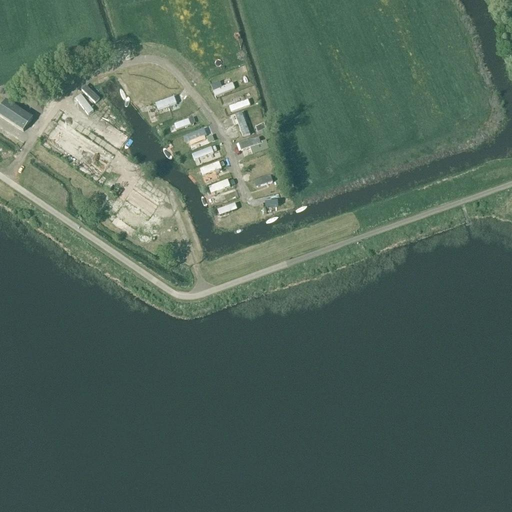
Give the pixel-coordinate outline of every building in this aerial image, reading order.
[(82,123),(84,123),(86,122),(88,122),(90,120),(91,119),(93,117),(94,115),(95,113),(95,111),(96,109),(95,107),(95,105),(94,103),(93,101),(91,99),(90,98),(88,97),(86,96),(84,95),(82,95),(79,95),(77,96),(75,97),(73,98),(72,99),(70,101),(69,103),(68,105),(68,107),(68,109),(68,111),(68,113),(69,115),(70,117),(72,119),(73,120),(75,122),(77,122),(79,123),(82,123)] [(2,110),(0,112),(0,127),(16,139),(25,125),(2,110)] [(101,119),(92,133),(119,152),(128,138),(101,119)] [(55,128),(42,147),(96,183),(114,158),(67,126),(55,128)] [(270,178),(255,183),(257,189),(272,184),(270,178)] [(115,218),(110,225),(135,241),(136,239),(143,243),(158,221),(151,217),(153,214),(127,197),(114,217),(115,218)]
